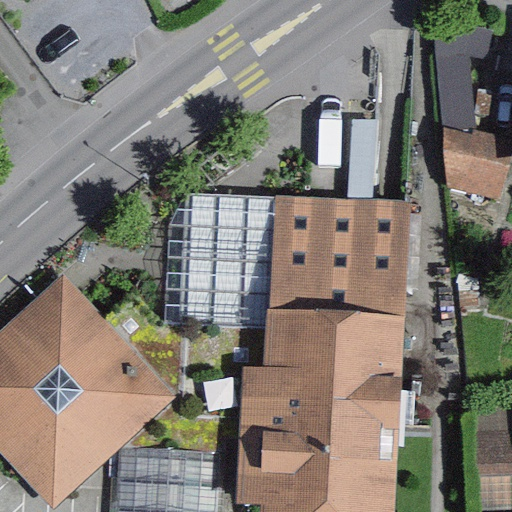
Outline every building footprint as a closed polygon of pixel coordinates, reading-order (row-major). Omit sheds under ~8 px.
[(440,62),(444,132),(484,138),(481,105),(474,106),(473,63),(440,62)] [(444,132),(448,190),(498,202),(511,153),(511,141),(484,138),(444,132)] [(398,511),(410,213),(281,208),(274,383),(251,382),(245,511),(398,511)] [(69,288),(0,351),(0,446),(59,511),(176,404),(69,288)] [(511,439),(479,440),(480,478),(511,477),(511,439)]
